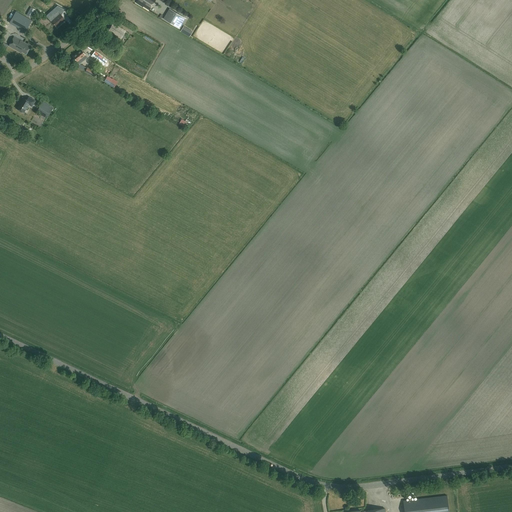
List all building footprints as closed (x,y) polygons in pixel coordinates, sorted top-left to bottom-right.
[(153,0),(138,0),(137,2),(147,9),(153,0)] [(56,3),(52,7),(57,14),(61,10),(56,3)] [(185,19),(170,10),(164,19),(179,29),(185,19)] [(34,22),(16,11),(10,23),(25,32),(27,29),(29,30),(30,27),(29,26),(30,24),(32,25),(34,22)] [(65,20),(60,14),(57,17),(54,14),(49,18),(52,21),(51,21),(56,27),(65,20)] [(126,31),(113,23),(108,31),(121,39),(126,31)] [(184,26),(180,31),(189,37),(193,32),(184,26)] [(31,46),(13,37),(8,46),(21,53),(22,52),(26,54),(31,46)] [(88,57),(81,49),(73,56),(77,62),(79,64),(88,57)] [(96,72),(87,67),(85,72),(94,77),(96,72)] [(35,101),(29,97),(27,100),(23,98),(21,102),(17,109),(24,113),(29,105),(32,106),(35,101)] [(53,108),(43,102),(38,109),(39,110),(39,111),(44,115),(45,113),(49,115),(53,108)] [(448,511),(447,496),(403,501),(404,511),(448,511)]
